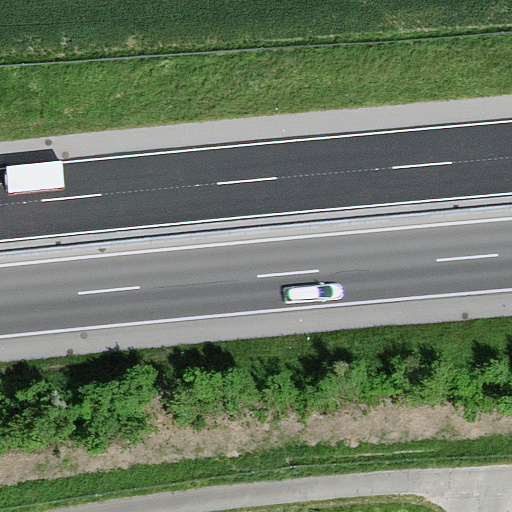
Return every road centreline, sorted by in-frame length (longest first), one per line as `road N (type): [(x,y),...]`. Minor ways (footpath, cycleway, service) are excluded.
road 1 (motorway): [(511,157),(0,205)]
road 2 (motorway): [(0,300),(511,253)]
road 3 (unclassified): [(189,511),(462,482)]
